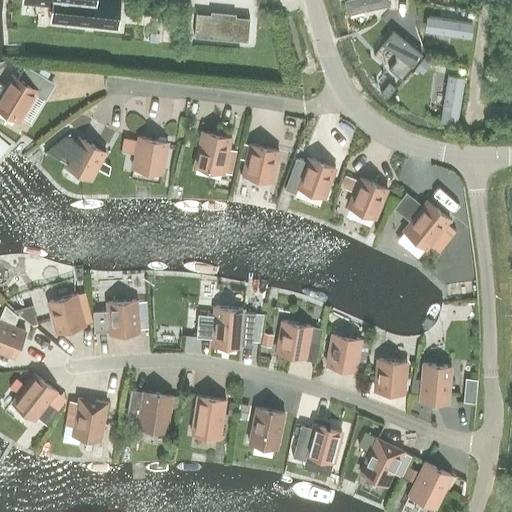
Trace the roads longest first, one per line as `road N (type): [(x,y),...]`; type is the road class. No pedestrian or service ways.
road 1 (residential): [(491,446),(219,367),(75,366)]
road 2 (unclassified): [(475,156),(490,317),(491,446)]
road 3 (residential): [(351,106),(117,86)]
road 4 (unclassified): [(475,156),(410,146),(351,106)]
